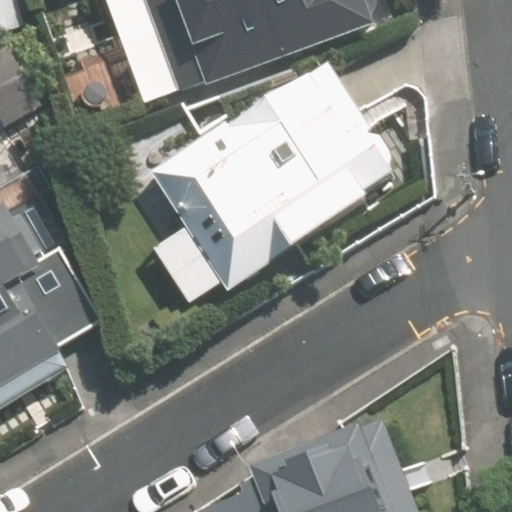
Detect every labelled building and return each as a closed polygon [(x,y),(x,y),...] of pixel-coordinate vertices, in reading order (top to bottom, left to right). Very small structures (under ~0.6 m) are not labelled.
[(0,0),(0,43),(27,35),(16,0),(0,0)] [(366,0),(129,0),(141,34),(147,31),(165,81),(184,74),(192,94),(208,89),(209,92),(378,30),(366,0)] [(48,122),(22,49),(12,53),(0,56),(0,138),(0,139),(48,122)] [(259,111),(157,180),(239,299),(367,212),(362,204),(414,168),(390,133),(377,142),(329,73),(263,118),(259,111)] [(0,251),(0,401),(67,360),(0,251)] [(410,511),(378,428),(357,436),(355,429),(292,453),(251,479),(257,497),(218,511),(410,511)]
